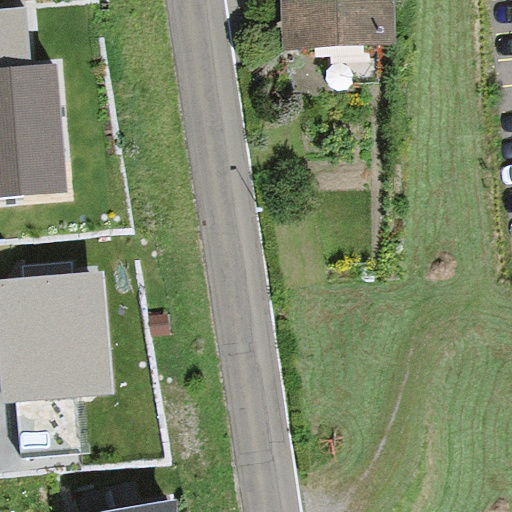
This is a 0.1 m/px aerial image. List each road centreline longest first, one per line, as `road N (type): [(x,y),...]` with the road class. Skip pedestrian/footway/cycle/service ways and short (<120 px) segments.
road 1 (tertiary): [(190,0),(270,511)]
road 2 (track): [(329,511),(356,499),(436,314)]
